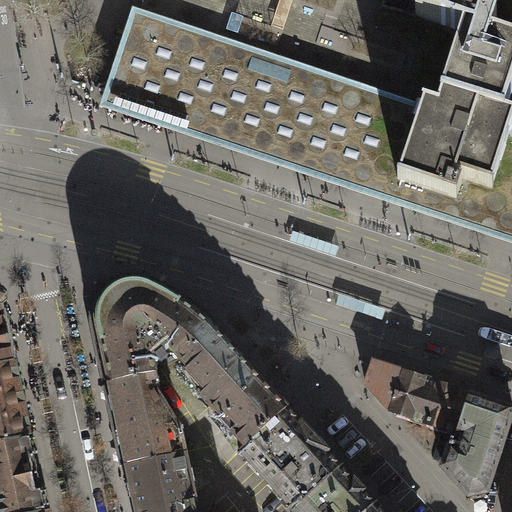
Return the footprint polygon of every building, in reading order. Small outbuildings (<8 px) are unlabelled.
[(386,0),(143,0),(141,17),(134,14),(135,10),(133,9),(100,108),(103,109),(104,105),(185,125),(384,191),(400,196),(474,224),(511,237),(511,143),(502,141),(487,186),(494,188),(493,191),(490,190),(486,189),(463,181),(457,179),(456,182),(462,184),(457,201),(404,184),(398,181),(399,179),(405,181),(429,109),(422,107),(423,104),(430,106),(438,109),(442,96),(464,32),(416,16),(385,5),(386,0)] [(386,0),(385,5),(416,16),(421,0),(386,0)] [(421,0),(416,16),(464,32),(442,96),(504,117),(505,116),(511,93),(511,44),(492,38),(498,21),(485,17),(490,0),(421,0)] [(504,117),(442,96),(438,109),(430,106),(423,104),(422,107),(429,109),(405,181),(399,179),(398,181),(404,184),(457,201),(462,184),(456,182),(457,179),(463,181),(486,189),(490,190),(493,191),(494,188),(487,186),(502,141),(509,120),(511,120),(511,117),(505,116),(504,117)] [(104,105),(103,109),(511,244),(511,237),(474,224),(384,191),(185,125),(104,105)] [(155,373),(152,360),(155,358),(161,365),(169,358),(163,351),(169,346),(179,359),(212,329),(202,319),(192,311),(183,304),(172,297),(160,290),(147,285),(140,283),(130,282),(122,284),(114,289),(108,293),(105,297),(102,302),(99,309),(97,318),(98,327),(108,372),(110,383),(155,373)] [(0,366),(13,363),(2,305),(6,301),(7,296),(3,292),(0,291),(0,366)] [(212,329),(179,359),(190,370),(185,375),(197,392),(210,406),(250,370),(236,354),(212,329)] [(366,385),(392,413),(453,433),(457,434),(470,395),(374,362),(366,385)] [(0,443),(29,437),(13,363),(0,366),(0,443)] [(250,370),(210,406),(220,417),(218,419),(245,447),(287,409),(262,382),(250,370)] [(179,430),(161,403),(155,373),(110,383),(114,400),(128,465),(184,453),(179,430)] [(453,433),(442,467),(469,496),(487,492),(511,416),(511,408),(470,395),(457,434),(453,433)] [(295,510),(341,468),(309,433),(287,409),(245,447),(241,451),(295,510)] [(0,511),(43,511),(46,511),(45,508),(49,507),(46,491),(41,492),(34,456),(38,455),(35,439),(30,440),(29,437),(0,443),(0,511)] [(199,511),(195,507),(184,453),(128,465),(136,503),(137,511),(199,511)] [(341,468),(295,510),(296,511),(366,511),(375,505),(356,485),(341,468)]
